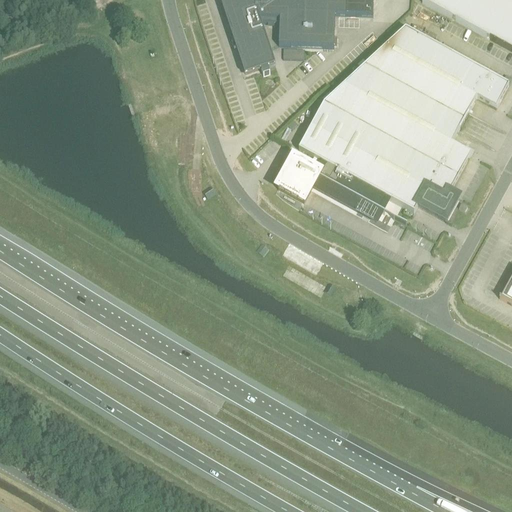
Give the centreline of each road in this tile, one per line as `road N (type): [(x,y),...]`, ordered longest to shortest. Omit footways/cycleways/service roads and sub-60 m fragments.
road 1 (motorway): [(415,494),(0,250)]
road 2 (unclassified): [(431,318),(261,219),(242,199),(217,153),(168,0)]
road 3 (motorway): [(0,296),(363,511)]
road 4 (motorway): [(0,335),(288,511)]
road 5 (unclassified): [(431,318),(511,169)]
